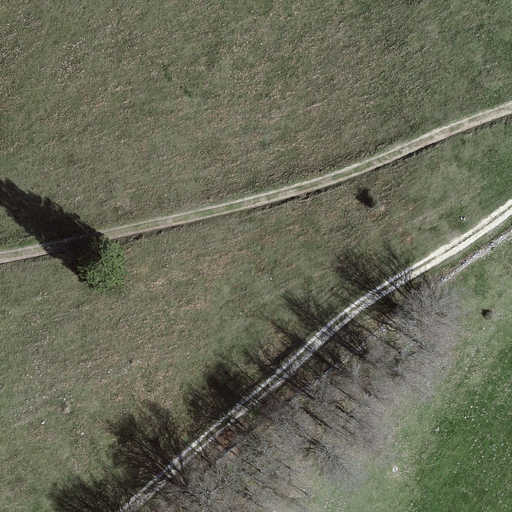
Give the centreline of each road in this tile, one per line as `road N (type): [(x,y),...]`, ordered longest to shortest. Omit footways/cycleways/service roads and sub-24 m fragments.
road 1 (track): [(0,262),(75,252),(286,199),(511,109)]
road 2 (track): [(511,213),(362,307),(125,511)]
